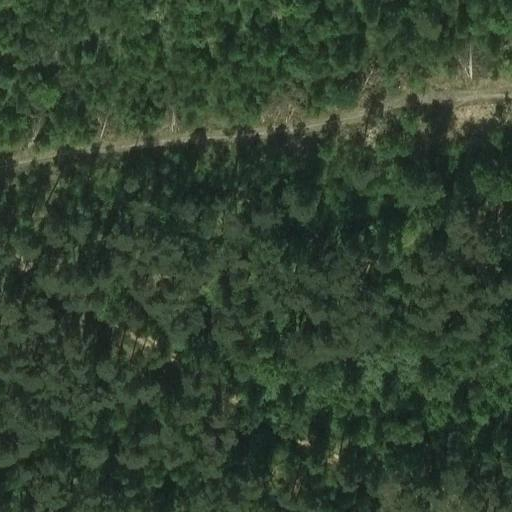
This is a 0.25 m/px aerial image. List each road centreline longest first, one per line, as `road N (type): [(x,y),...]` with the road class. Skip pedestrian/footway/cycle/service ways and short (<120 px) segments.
road 1 (track): [(0,161),(511,73)]
road 2 (track): [(0,232),(435,511)]
road 3 (track): [(51,511),(0,334)]
